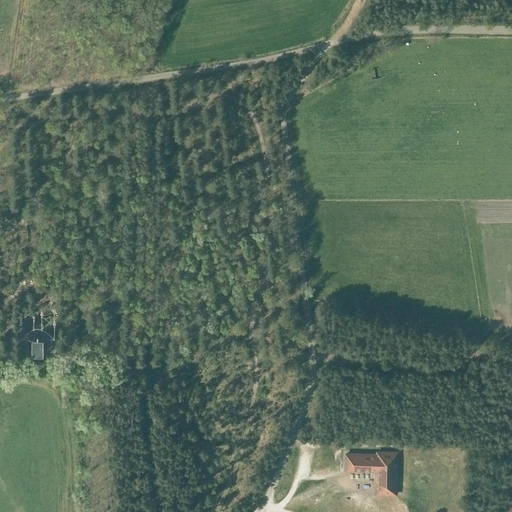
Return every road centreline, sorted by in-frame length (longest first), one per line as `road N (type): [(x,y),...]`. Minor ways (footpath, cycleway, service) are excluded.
road 1 (unknown): [(0,124),(107,111),(160,114),(217,96),(253,114),(266,180),(247,216),(260,275),(249,329),(256,375),(241,451),(216,511)]
road 2 (unknown): [(253,348),(422,369),(481,354),(511,360)]
